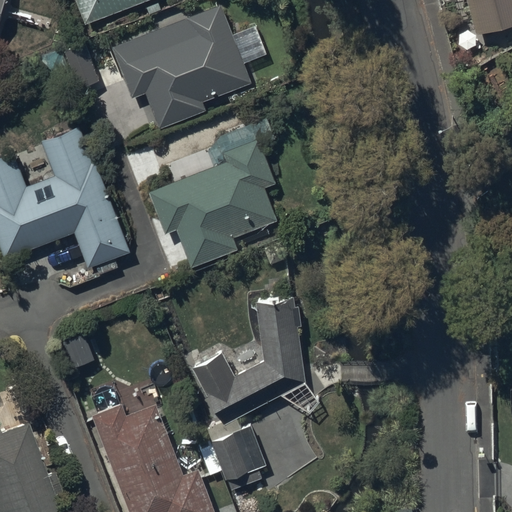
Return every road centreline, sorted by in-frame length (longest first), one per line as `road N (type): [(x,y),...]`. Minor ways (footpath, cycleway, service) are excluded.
road 1 (residential): [(452,511),(427,169),(385,0)]
road 2 (residential): [(25,312),(101,511)]
